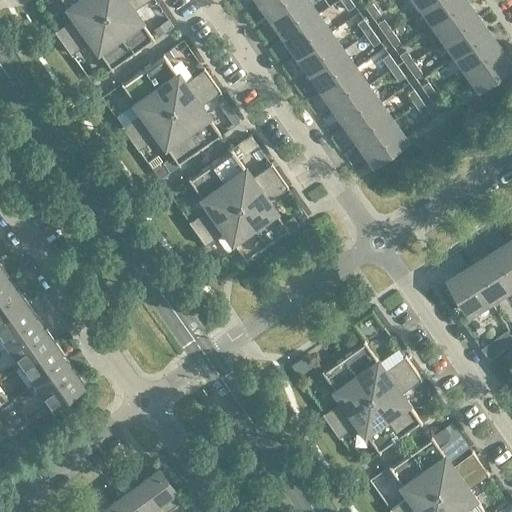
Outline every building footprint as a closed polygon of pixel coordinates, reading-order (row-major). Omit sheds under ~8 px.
[(104,13),(94,0),(62,0),(74,16),(54,30),(63,42),(104,13)] [(94,0),(104,13),(121,0),(94,0)] [(147,0),(121,0),(104,13),(132,52),(152,38),(153,40),(154,39),(133,10),(147,0)] [(299,0),(261,0),(257,3),(260,1),(272,18),(269,20),(270,21),(299,0)] [(317,15),(306,0),(299,0),(270,21),(273,19),(285,36),(282,38),(282,39),(317,15)] [(354,5),(350,0),(340,0),(348,10),(354,5)] [(417,0),(422,7),(420,9),(433,0),(417,0)] [(433,0),(420,9),(421,9),(423,8),(434,23),(431,24),(431,25),(466,0),(465,0),(465,1),(464,0),(433,0)] [(467,0),(466,0),(431,25),(432,25),(434,24),(445,38),(442,40),(443,40),(478,15),(476,16),(465,1),(467,0)] [(372,3),(365,7),(373,19),(380,14),(372,3)] [(132,52),(104,13),(63,42),(71,54),(91,40),(111,69),(113,68),(112,66),(132,52)] [(329,32),(317,15),(282,39),(285,37),(297,54),(294,56),(295,56),(329,32)] [(479,15),(478,15),(443,40),(443,41),(445,39),(456,54),(453,56),(454,56),(490,31),(489,30),(487,32),(476,17),(479,15)] [(356,22),(365,34),(371,29),(363,18),(356,22)] [(376,23),(385,34),(391,30),(383,18),(376,23)] [(157,33),(169,25),(165,19),(153,27),(157,33)] [(379,41),(371,29),(365,34),(373,45),(379,41)] [(399,41),(391,30),(385,34),(393,46),(399,41)] [(490,31),(454,56),(454,57),(456,55),(467,70),(464,71),(465,72),(501,47),(500,46),(498,48),(488,33),(490,31)] [(342,50),(329,32),(295,56),(295,57),(298,55),(310,71),(307,73),(307,74),(342,50)] [(178,51),(173,45),(165,51),(170,57),(178,51)] [(501,47),(465,72),(467,71),(479,87),(510,65),(499,49),(501,47)] [(354,68),(342,50),(307,74),(310,72),(322,89),(319,91),(320,92),(354,68)] [(399,54),(407,66),(413,61),(405,50),(399,54)] [(184,81),(163,52),(162,53),(163,55),(143,69),(171,108),(212,79),(204,67),(184,81)] [(381,58),(389,69),(396,64),(388,53),(381,58)] [(421,73),(413,61),(407,66),(415,77),(421,73)] [(404,76),(396,64),(389,69),(397,81),(404,76)] [(366,85),(354,68),(320,92),(323,90),(335,107),(332,109),(366,85)] [(171,108),(143,69),(123,83),(122,81),(121,82),(141,111),(121,125),(130,137),(171,108)] [(220,91),(212,79),(171,108),(199,148),(219,134),(220,135),(221,134),(200,105),(220,91)] [(421,86),(429,97),(435,93),(427,81),(421,86)] [(379,103),(366,85),(332,109),(332,110),(335,107),(347,124),(344,126),(345,127),(379,103)] [(406,93),(414,104),(421,100),(413,88),(406,93)] [(443,104),(435,93),(429,97),(437,109),(443,104)] [(230,105),(225,97),(218,102),(224,110),(230,105)] [(429,111),(421,100),(414,104),(422,116),(429,111)] [(391,121),(379,103),(345,127),(348,125),(360,142),(357,144),(357,145),(391,121)] [(199,148),(171,108),(130,137),(138,149),(158,135),(174,157),(179,164),(180,163),(179,162),(199,148)] [(404,139),(391,121),(357,145),(360,143),(373,161),(404,139)] [(258,144),(250,134),(237,143),(245,153),(258,144)] [(251,177),(230,147),(229,148),(230,150),(210,164),(238,203),(279,175),(271,163),(251,177)] [(179,164),(174,157),(169,161),(166,158),(163,160),(170,170),(179,164)] [(238,203),(210,164),(190,178),(189,176),(188,177),(208,207),(189,221),(197,232),(238,203)] [(287,186),(279,175),(238,203),(266,243),(286,229),(287,231),(288,230),(268,200),(287,186)] [(266,243),(238,203),(197,232),(205,244),(225,230),(246,260),(247,259),(246,257),(266,243)] [(290,217),(283,222),(287,228),(294,223),(290,217)] [(511,285),(511,252),(504,241),(506,244),(489,255),(487,252),(486,252),(509,288),(511,285)] [(509,288),(486,252),(488,255),(470,266),(468,263),(468,264),(490,299),(509,288)] [(8,274),(0,263),(0,290),(10,284),(5,276),(8,274)] [(490,299),(468,264),(470,267),(451,279),(471,311),(490,299)] [(15,291),(10,284),(0,290),(0,319),(27,301),(18,289),(15,291)] [(35,313),(27,301),(0,319),(0,331),(9,343),(37,323),(32,315),(35,313)] [(43,330),(37,323),(9,343),(22,363),(54,340),(46,328),(43,330)] [(494,356),(511,342),(511,333),(508,328),(486,344),(494,356)] [(365,342),(345,356),(373,395),(414,366),(406,354),(386,368),(365,339),(364,340),(365,342)] [(63,353),(54,340),(22,363),(36,383),(65,362),(60,355),(63,353)] [(373,395),(345,356),(325,370),(324,368),(323,369),(344,398),(324,412),(332,424),(373,395)] [(70,370),(65,362),(36,383),(50,403),(82,380),(73,368),(70,370)] [(423,378),(414,366),(373,395),(401,435),(421,421),(422,422),(423,422),(403,392),(423,378)] [(1,390),(0,391),(0,407),(0,408),(9,401),(1,390)] [(401,435),(373,395),(332,424),(340,436),(360,422),(381,451),(382,451),(381,449),(401,435)] [(9,401),(0,408),(14,428),(30,418),(15,397),(9,401)] [(433,437),(413,451),(440,491),(481,462),(473,450),(453,464),(433,435),(431,435),(433,437)] [(410,511),(440,491),(413,451),(392,465),(391,464),(390,465),(411,494),(391,508),(393,511),(410,511)] [(490,474),(481,462),(440,491),(455,511),(487,511),(470,488),(490,474)] [(181,501),(157,469),(134,486),(153,511),(169,511),(168,510),(181,501)] [(153,511),(134,486),(112,502),(119,511),(153,511)] [(455,511),(440,491),(410,511),(455,511)] [(119,511),(112,502),(98,511),(119,511)]
